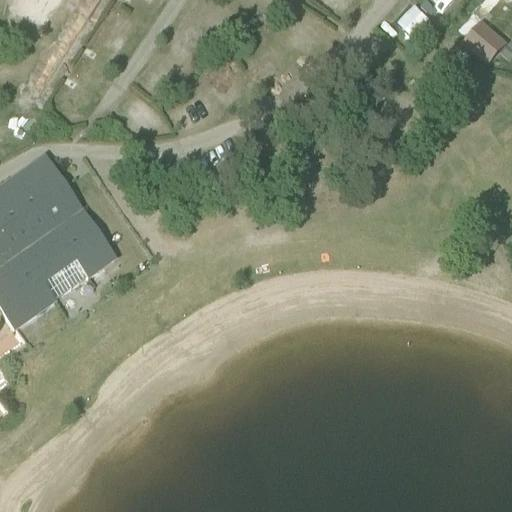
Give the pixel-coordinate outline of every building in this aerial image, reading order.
[(327,0),(344,10),(349,0),(327,0)] [(428,0),(441,13),(454,0),(428,0)] [(411,39),(429,20),(412,5),(395,24),(411,39)] [(73,10),(67,25),(84,32),(90,18),(73,10)] [(462,48),(487,70),(507,47),(482,25),(462,48)] [(108,29),(101,44),(118,52),(125,37),(108,29)] [(182,103),(190,119),(205,111),(198,96),(182,103)] [(145,133),(157,120),(137,101),(125,114),(145,133)] [(0,314),(12,332),(111,264),(40,162),(0,189),(0,314)]
